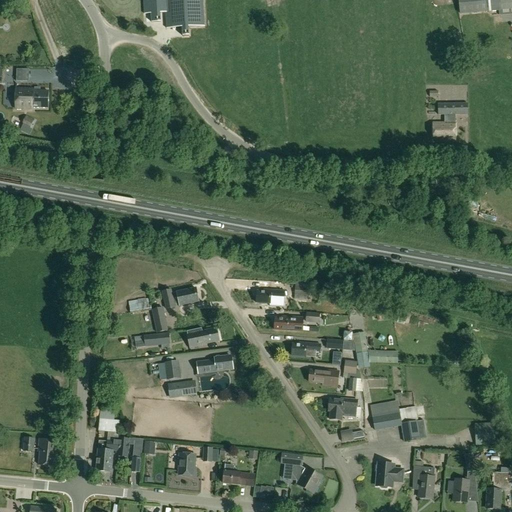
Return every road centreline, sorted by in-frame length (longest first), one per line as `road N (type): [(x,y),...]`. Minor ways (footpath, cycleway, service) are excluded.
road 1 (primary): [(511,275),(0,181)]
road 2 (unclassified): [(103,37),(155,46),(214,125),(283,163),(511,173)]
road 3 (tertiary): [(79,490),(103,37)]
road 4 (unclassified): [(348,511),(340,467),(204,259)]
road 5 (unclassified): [(294,511),(79,490)]
